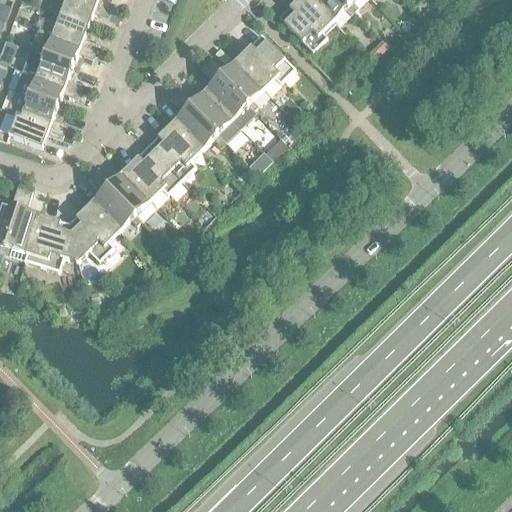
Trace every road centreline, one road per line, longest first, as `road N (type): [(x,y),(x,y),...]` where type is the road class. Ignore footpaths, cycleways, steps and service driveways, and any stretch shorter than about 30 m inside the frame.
road 1 (unclassified): [(92,511),(511,118)]
road 2 (trunk): [(511,232),(228,511)]
road 3 (trunk): [(302,511),(511,306)]
road 4 (residential): [(0,164),(59,184),(128,111)]
road 5 (residential): [(128,111),(241,0)]
road 6 (residential): [(128,111),(111,88),(144,0)]
